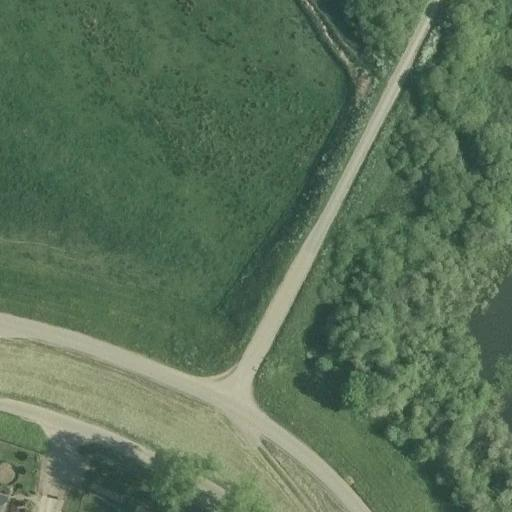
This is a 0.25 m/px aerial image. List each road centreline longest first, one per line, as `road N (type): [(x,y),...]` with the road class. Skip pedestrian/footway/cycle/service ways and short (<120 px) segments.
road 1 (unclassified): [(226,419),(438,0)]
road 2 (unclassified): [(255,511),(194,468),(47,406),(0,397)]
road 3 (tertiary): [(226,419),(145,381),(0,335)]
road 4 (tertiary): [(327,511),(277,455),(226,419)]
